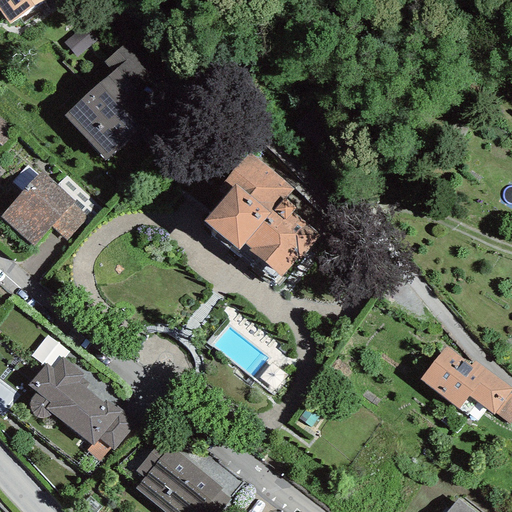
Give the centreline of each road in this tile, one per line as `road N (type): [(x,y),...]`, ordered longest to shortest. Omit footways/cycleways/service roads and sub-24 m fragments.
road 1 (residential): [(511,383),(340,198),(100,0)]
road 2 (residential): [(0,262),(300,511)]
road 3 (unknown): [(289,360),(282,334),(265,316),(137,213),(89,217),(18,278)]
